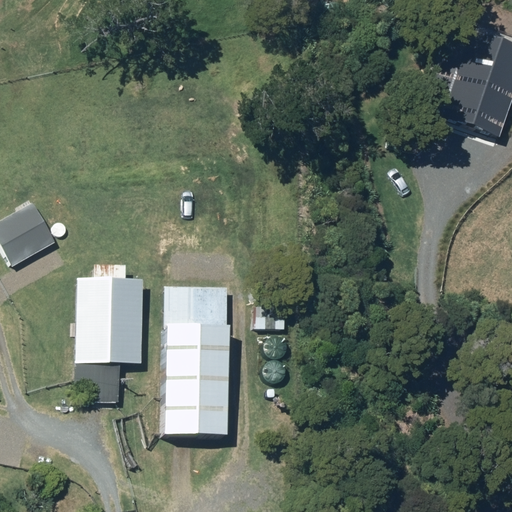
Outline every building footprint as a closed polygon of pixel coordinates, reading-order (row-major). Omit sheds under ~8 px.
[(511,53),(466,39),(437,123),(498,143),(511,102),(511,53)] [(403,46),(377,42),(372,77),(397,81),(403,46)] [(0,219),(0,261),(4,269),(47,244),(25,205),(0,219)] [(85,262),(65,383),(83,387),(80,402),(108,407),(114,376),(133,380),(144,319),(124,315),(132,270),(85,262)] [(150,331),(149,440),(211,440),(211,332),(150,331)] [(268,370),(272,340),(250,338),(246,367),(268,370)]
